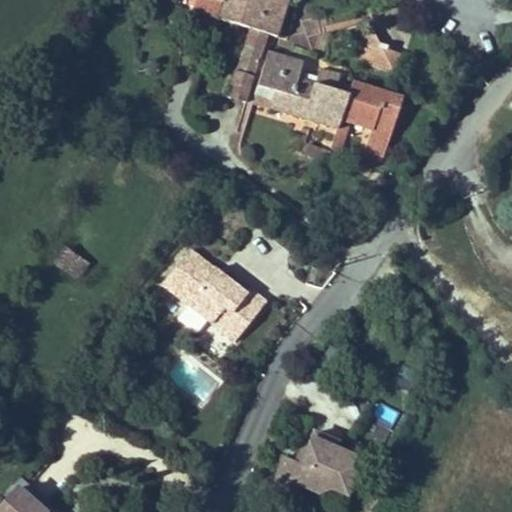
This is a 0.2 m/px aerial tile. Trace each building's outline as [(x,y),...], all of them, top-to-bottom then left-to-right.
[(223,2),(215,0),(204,0),(201,10),(219,16),(223,2)] [(215,0),(223,2),(219,16),(218,19),(251,29),(268,34),(277,37),(288,0),(215,0)] [(253,77),(268,34),(251,29),(237,71),(253,77)] [(358,62),(394,74),(400,55),(386,50),(387,46),(379,43),(373,30),(369,29),(358,62)] [(269,109),(337,130),(336,133),(341,135),(345,121),(348,122),(371,129),(365,150),(384,156),(401,100),(351,84),(348,95),(335,91),(340,76),(319,69),(316,78),(314,85),(297,79),(299,72),(302,62),(268,52),(257,87),(252,102),(269,107),(269,109)] [(237,71),(236,71),(228,97),(246,103),(253,77),(237,71)] [(316,78),(299,72),(297,79),(314,85),(316,78)] [(335,163),(348,122),(345,121),(341,135),(336,133),(330,152),(327,161),(335,163)] [(306,157),(310,146),(304,144),(300,155),(306,157)] [(330,152),(310,146),(306,157),(326,164),(327,161),(330,152)] [(245,294),(189,250),(162,284),(212,323),(224,308),(237,318),(225,334),(234,342),(265,303),(248,290),(245,294)] [(86,267),(66,252),(57,264),(77,279),(86,267)] [(237,318),(224,308),(212,323),(225,334),(237,318)] [(393,426),(398,411),(378,403),(372,419),(393,426)] [(284,460),(271,489),(285,495),(296,490),(299,484),(319,493),(330,489),(346,495),(355,474),(347,471),(353,457),(334,449),(337,443),(313,433),(299,466),(284,460)] [(33,511),(15,492),(0,506),(0,511),(33,511)]
